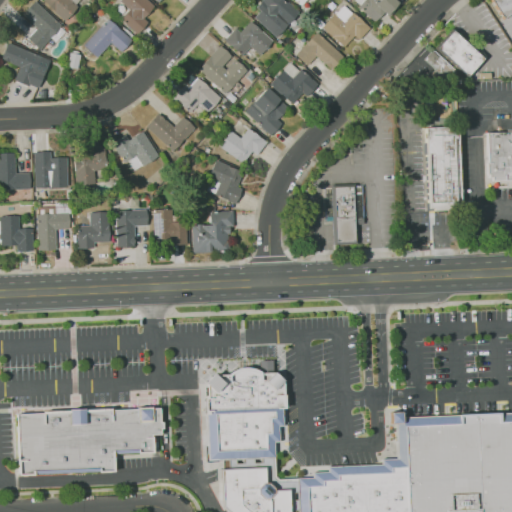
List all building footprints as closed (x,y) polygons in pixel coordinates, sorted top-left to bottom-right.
[(80,0),(41,0),(41,1),(62,20),(80,0)] [(153,4),(147,0),(119,0),(118,1),(127,8),(118,20),(137,34),(146,21),(143,18),(153,4)] [(253,17),(274,37),(297,13),(283,0),(259,0),(254,6),(259,11),(253,17)] [(374,22),(383,12),(386,16),(399,2),(396,0),(352,0),(351,1),(374,22)] [(511,0),(491,0),(498,19),(511,14),(511,0)] [(356,40),(367,29),(343,4),(320,25),(341,47),(353,36),(356,40)] [(119,52),(130,40),(107,18),(81,45),(95,58),(109,43),(119,52)] [(248,46),(259,55),(271,39),(247,21),(239,31),(233,27),(222,41),(241,56),(248,46)] [(433,47),(465,76),(481,59),(449,30),(433,47)] [(329,69),(342,56),(315,32),(294,54),(306,65),(315,56),(329,69)] [(0,57),(0,59),(18,67),(12,79),(36,89),(48,60),(6,42),(0,57)] [(245,70),(218,45),(196,69),(223,94),(245,70)] [(315,85),(289,60),(268,83),(290,104),(301,92),(305,96),(315,85)] [(206,111),(219,98),(197,77),(186,89),(182,85),(171,97),(188,113),(197,103),(206,111)] [(269,135),(280,123),(276,119),(287,107),(265,87),(243,111),(269,135)] [(170,151),(193,128),(181,116),(171,127),(157,113),(144,126),(170,151)] [(256,154),(265,141),(246,128),(239,137),(228,130),(217,146),(241,163),(250,151),(256,154)] [(427,128),(457,128),(459,211),(430,211),(427,128)] [(132,170),(156,157),(142,131),(126,139),(124,135),(111,142),(121,162),(127,160),(132,170)] [(487,136),(511,135),(511,189),(489,190),(487,136)] [(73,185),(93,184),(93,169),(104,168),(103,148),(72,150),(73,185)] [(32,151),(33,187),(66,187),(65,157),(49,157),(49,151),(32,151)] [(0,187),(0,189),(28,188),(28,172),(14,173),(13,152),(0,152),(0,187)] [(207,175),(219,180),(213,195),(234,204),(240,188),(235,186),(241,170),(213,160),(207,175)] [(369,189),(336,190),(339,245),(371,245),(369,189)] [(133,247),(132,225),(145,225),(145,209),(113,210),(114,247),(133,247)] [(169,209),(151,210),(152,243),(185,243),(185,221),(170,221),(169,209)] [(190,251),(227,250),(227,226),(232,226),(232,210),(208,211),(208,224),(190,224),(190,251)] [(108,241),(106,211),(88,212),(88,225),(75,225),(76,249),(92,248),(92,242),(108,241)] [(68,229),(68,213),(35,214),(36,250),(54,250),(54,229),(68,229)] [(0,245),(14,245),(14,251),(32,251),(31,228),(18,228),(17,215),(0,215),(0,245)] [(213,375),(291,371),(295,463),(395,458),(393,422),(446,419),(447,419),(485,418),(504,417),(511,416),(511,511),(226,511),(219,505),(213,375)] [(24,417),(156,415),(156,457),(118,457),(115,467),(24,468),(24,417)]
